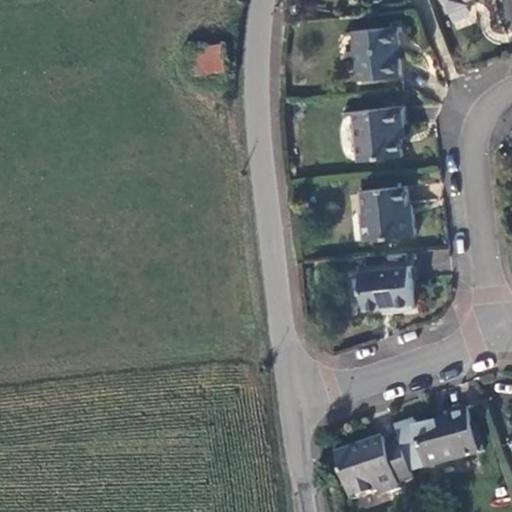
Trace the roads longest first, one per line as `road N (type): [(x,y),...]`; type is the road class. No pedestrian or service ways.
road 1 (residential): [(287,406),(256,124),(262,0)]
road 2 (residential): [(503,326),(490,294),(476,157),(480,124),(497,94),(511,88)]
road 3 (residential): [(287,406),(503,326)]
